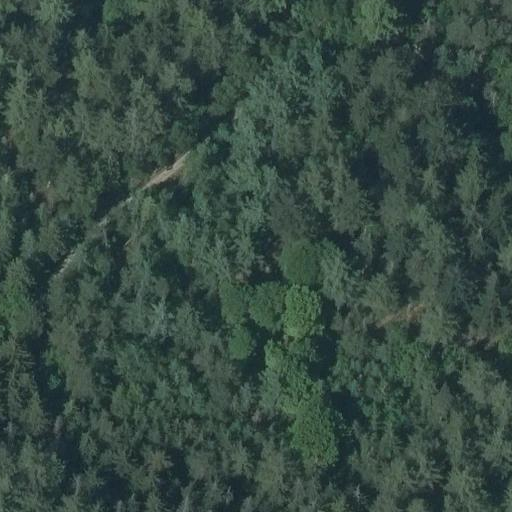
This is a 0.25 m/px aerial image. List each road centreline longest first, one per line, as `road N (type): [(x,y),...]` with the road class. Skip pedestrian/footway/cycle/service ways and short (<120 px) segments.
road 1 (track): [(0,319),(89,246),(318,0)]
road 2 (track): [(476,136),(372,0)]
